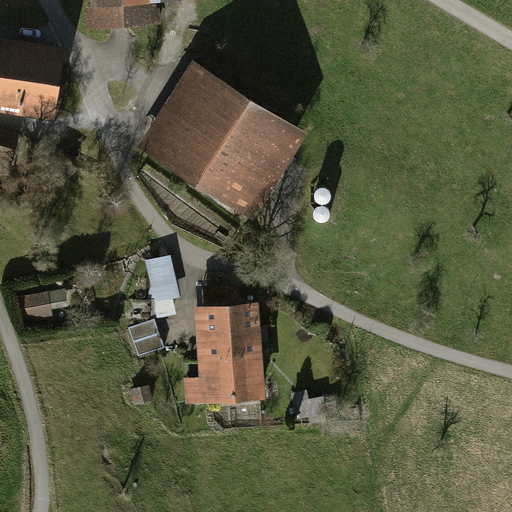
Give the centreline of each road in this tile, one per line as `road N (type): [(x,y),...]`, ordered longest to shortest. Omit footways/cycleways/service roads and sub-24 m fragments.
road 1 (track): [(511,372),(339,310),(163,231),(137,196),(86,64),(51,0)]
road 2 (track): [(0,301),(40,442),(44,511)]
